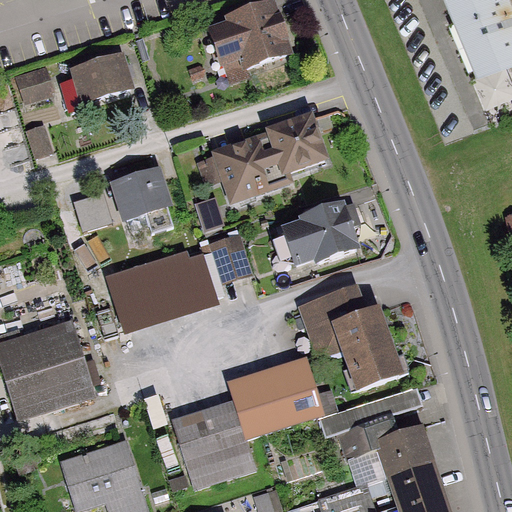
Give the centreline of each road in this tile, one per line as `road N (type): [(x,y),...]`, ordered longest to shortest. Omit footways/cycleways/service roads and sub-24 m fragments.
road 1 (primary): [(504,511),(432,253),(365,73)]
road 2 (residential): [(0,192),(365,73)]
